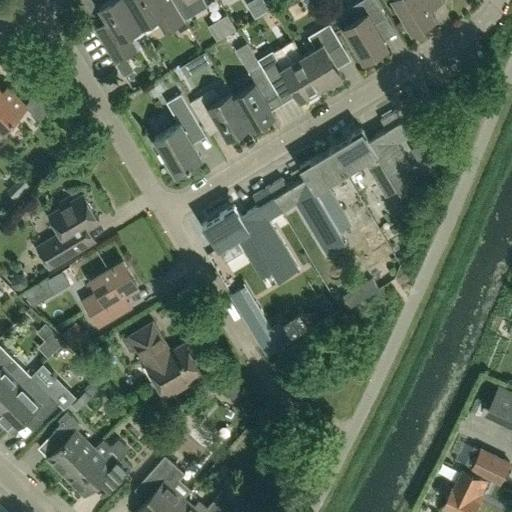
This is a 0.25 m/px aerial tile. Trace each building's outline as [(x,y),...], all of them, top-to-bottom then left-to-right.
[(127,35),(142,26),(126,0),(111,0),(100,7),(108,20),(96,27),(116,61),(135,49),(127,35)] [(184,20),(172,0),(126,0),(142,26),(156,17),(165,31),(184,20)] [(204,0),(172,0),(184,20),(208,6),(204,0)] [(365,61),(388,47),(374,25),(387,17),(377,0),(360,0),(348,8),(355,20),(344,26),(365,61)] [(442,3),(440,0),(393,0),(413,32),(435,18),(430,10),(442,3)] [(316,48),(303,56),(321,87),(342,74),(328,52),(342,43),(329,23),(308,36),(316,48)] [(321,87),(303,56),(283,67),(273,50),(258,59),(261,64),(275,87),(284,81),(287,85),(293,86),(301,99),(321,87)] [(275,87),(261,64),(248,71),(255,82),(233,95),(250,124),(250,125),(252,128),(275,114),(263,94),(275,87)] [(0,139),(14,126),(14,122),(12,120),(26,106),(7,86),(3,91),(0,88),(0,139)] [(250,124),(233,95),(231,92),(220,99),(213,88),(190,102),(204,125),(216,118),(228,138),(250,125),(250,124)] [(176,173),(202,158),(189,135),(202,128),(181,93),(167,102),(179,122),(155,137),(176,173)] [(352,135),(331,147),(346,173),(365,162),(386,196),(398,190),(404,200),(423,188),(396,143),(411,134),(396,110),(381,119),(386,128),(368,139),(362,128),(352,135)] [(327,184),(346,173),(331,147),(300,166),(306,176),(288,187),(283,177),(268,186),(283,211),(296,203),(326,253),(346,241),(340,231),(351,224),(327,184)] [(269,219),(283,211),(268,186),(253,195),(258,204),(241,215),(235,205),(202,224),(203,225),(218,249),(238,238),(262,278),(273,271),(279,281),(299,269),(269,219)] [(50,267),(60,261),(95,240),(88,228),(99,221),(84,195),(50,215),(60,233),(38,247),(50,267)] [(117,297),(138,285),(124,261),(91,280),(98,291),(83,300),(98,325),(125,309),(117,297)] [(267,355),(278,349),(241,287),(231,293),(267,355)] [(76,321),(62,334),(76,350),(90,338),(76,321)] [(153,322),(124,339),(131,351),(138,347),(148,365),(147,365),(156,379),(150,382),(158,394),(163,391),(165,395),(203,372),(185,343),(170,351),(153,322)] [(0,405),(21,385),(31,375),(19,363),(3,346),(0,343),(0,405)] [(21,385),(0,405),(0,417),(13,430),(30,413),(39,423),(59,403),(31,375),(21,385)] [(511,392),(503,388),(492,412),(511,421),(511,392)] [(62,442),(48,456),(67,474),(94,448),(76,430),(80,425),(73,418),(81,411),(72,402),(65,409),(67,411),(58,419),(61,422),(59,424),(60,425),(52,432),(62,442)] [(94,448),(67,474),(85,493),(94,484),(103,493),(100,495),(101,496),(112,486),(132,466),(122,457),(130,449),(119,438),(111,445),(104,438),(94,448)] [(452,486),(443,506),(455,511),(473,511),(482,494),(481,493),(487,480),(483,478),(485,474),(500,481),(510,462),(481,448),(470,472),(463,468),(454,487),(452,486)] [(136,511),(170,511),(191,488),(180,479),(186,472),(165,455),(147,475),(159,486),(136,511)] [(194,506),(184,498),(192,489),(191,488),(170,511),(241,511),(246,508),(223,489),(207,506),(200,499),(194,506)]
